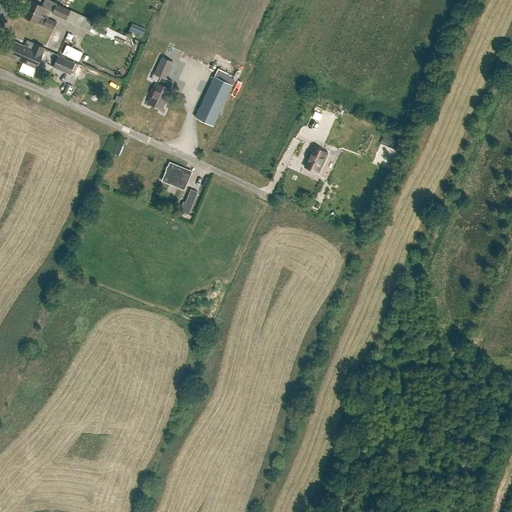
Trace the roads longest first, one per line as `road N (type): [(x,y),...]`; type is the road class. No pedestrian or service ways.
road 1 (unknown): [(0,74),(187,159)]
road 2 (unknown): [(188,91),(187,159),(258,192),(284,181)]
